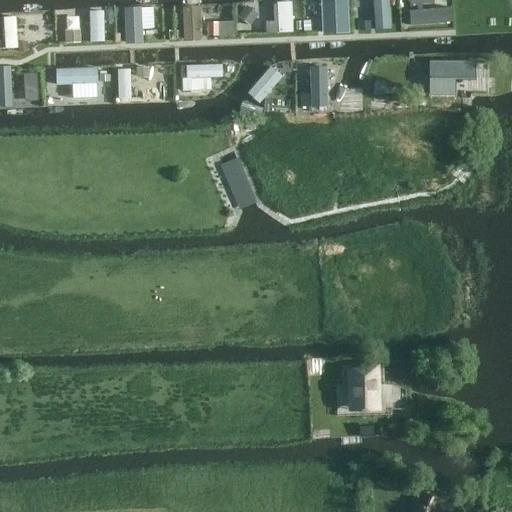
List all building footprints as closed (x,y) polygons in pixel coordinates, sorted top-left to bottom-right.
[(338,0),(325,0),(328,35),(341,34),(338,0)] [(386,0),(370,0),(373,33),(389,32),(386,0)] [(264,23),(265,35),(291,34),(290,4),(275,5),(275,6),(272,6),(273,23),(264,23)] [(152,8),(122,10),(123,46),(141,45),(140,30),(152,29),(152,8)] [(257,17),(245,8),(236,20),(248,29),(257,17)] [(449,8),(406,12),(407,26),(450,22),(449,8)] [(199,9),(180,10),(181,42),(200,42),(199,9)] [(102,13),(87,14),(88,45),(103,45),(102,13)] [(17,52),(15,19),(2,20),(4,43),(0,43),(0,51),(5,51),(5,53),(17,52)] [(18,19),(18,37),(42,37),(42,20),(18,19)] [(312,22),(304,23),(304,33),(312,33),(312,22)] [(217,24),(206,24),(206,37),(217,36),(217,38),(231,37),(231,23),(217,23),(217,24)] [(369,23),(356,24),(357,34),(370,33),(369,23)] [(79,46),(78,32),(62,33),(63,47),(79,46)] [(27,44),(18,44),(19,55),(28,54),(27,44)] [(410,62),(411,79),(426,78),(426,61),(410,62)] [(474,63),(427,62),(426,82),(428,82),(428,95),(437,95),(438,82),(474,83),(474,63)] [(180,79),(181,92),(208,91),(208,79),(220,78),(220,65),(178,67),(178,79),(180,79)] [(11,68),(0,67),(0,108),(12,108),(11,68)] [(96,69),(54,71),(54,87),(71,87),(71,99),(95,98),(95,86),(96,86),(96,69)] [(147,80),(147,69),(134,69),(134,80),(147,80)] [(257,107),(280,80),(268,69),(245,96),(257,107)] [(308,95),(298,95),(298,108),(308,108),(309,110),(325,109),(325,69),(307,69),(308,95)] [(129,70),(115,70),(116,100),(129,100),(129,70)] [(30,74),(17,75),(17,84),(30,83),(30,74)] [(39,86),(26,87),(27,98),(39,98),(39,86)] [(270,115),(270,103),(263,103),(263,108),(262,108),(261,115),(270,115)] [(347,412),(380,410),(379,362),(358,363),(358,367),(346,368),(347,412)] [(358,438),(372,438),(372,428),(358,429),(358,438)] [(434,511),(439,502),(421,493),(412,511),(434,511)]
